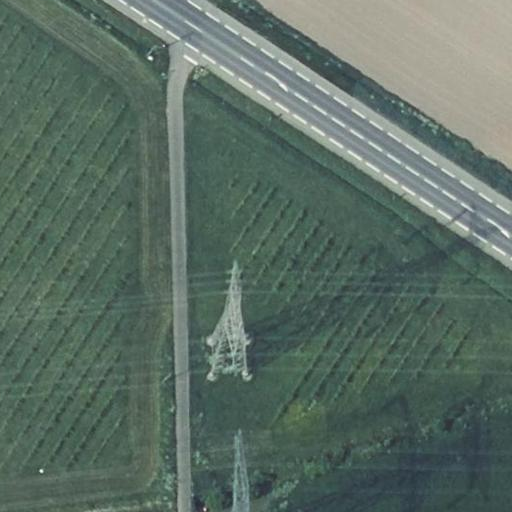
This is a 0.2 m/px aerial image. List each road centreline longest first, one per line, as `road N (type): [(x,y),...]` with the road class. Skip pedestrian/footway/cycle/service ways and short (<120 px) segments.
road 1 (track): [(195,27),(176,106),(185,511)]
road 2 (primary): [(153,0),(511,236)]
